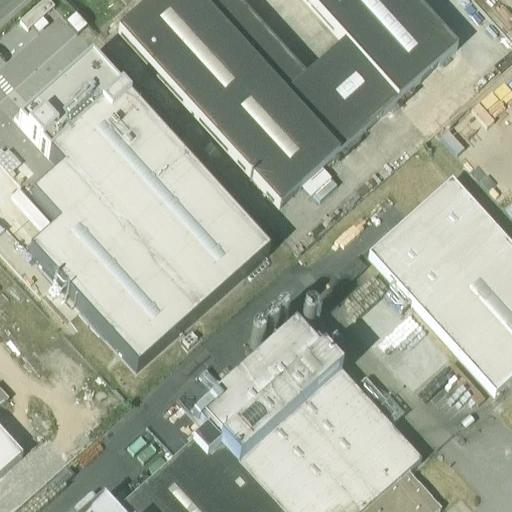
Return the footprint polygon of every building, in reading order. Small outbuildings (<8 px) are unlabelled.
[(284,101),(192,0),(157,0),(118,36),(279,214),(338,160),(284,101)] [(305,82),(230,0),(192,0),(284,101),(305,82)] [(284,101),(338,160),(457,53),(408,0),(301,0),(344,47),(284,101)] [(54,11),(45,1),(19,25),(27,34),(54,11)] [(56,234),(28,259),(136,379),(270,260),(93,64),(17,132),(59,179),(30,205),(56,234)] [(511,253),(451,186),(368,262),(494,401),(511,384),(511,253)] [(314,330),(315,327),(314,325),(312,322),(310,321),(308,320),(305,321),(303,322),(301,325),(301,327),(301,330),(303,332),(305,334),(308,334),(310,334),(313,332),(314,330)] [(286,330),(286,327),(286,325),(284,323),(282,322),(280,321),(278,322),(276,323),(275,325),(274,328),(275,330),(276,332),(278,333),(280,333),(283,333),(284,332),(286,330)] [(305,341),(294,329),(191,422),(205,438),(272,511),(371,511),(408,479),(420,468),(385,429),(335,374),(305,341)] [(275,340),(276,337),(275,335),(274,332),(271,331),(269,330),(266,331),(264,332),(262,335),(262,337),(262,340),(264,342),(266,344),(269,344),(272,344),(274,342),(275,340)] [(345,365),(315,332),(305,341),(335,374),(345,365)] [(262,352),(263,349),(262,347),(260,344),(258,343),(255,342),(253,343),(250,345),(249,347),(248,350),(249,352),(251,355),(253,356),(256,356),(258,356),(261,354),(262,352)] [(365,384),(353,394),(385,429),(396,419),(365,384)] [(272,511),(205,438),(123,511),(272,511)] [(0,482),(21,463),(0,439),(0,482)] [(438,511),(408,479),(371,511),(438,511)] [(91,497),(74,511),(92,511),(99,506),(91,497)]
